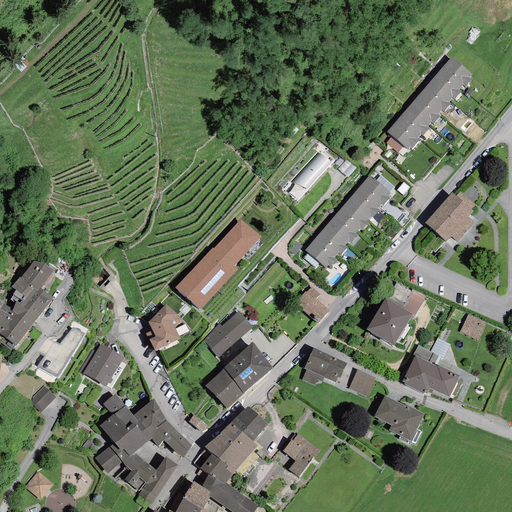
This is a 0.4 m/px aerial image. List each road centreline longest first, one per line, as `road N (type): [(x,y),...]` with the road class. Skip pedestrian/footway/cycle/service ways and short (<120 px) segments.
road 1 (residential): [(116,276),(128,335),(199,445),(310,339)]
road 2 (residential): [(310,339),(511,113)]
road 3 (unclassified): [(310,339),(396,387),(511,430)]
